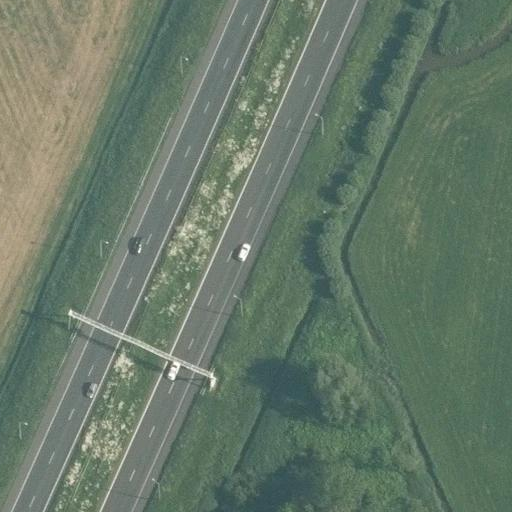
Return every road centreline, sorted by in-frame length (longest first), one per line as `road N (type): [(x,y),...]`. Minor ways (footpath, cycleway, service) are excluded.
road 1 (motorway): [(252,0),(24,511)]
road 2 (motorway): [(102,511),(328,0)]
